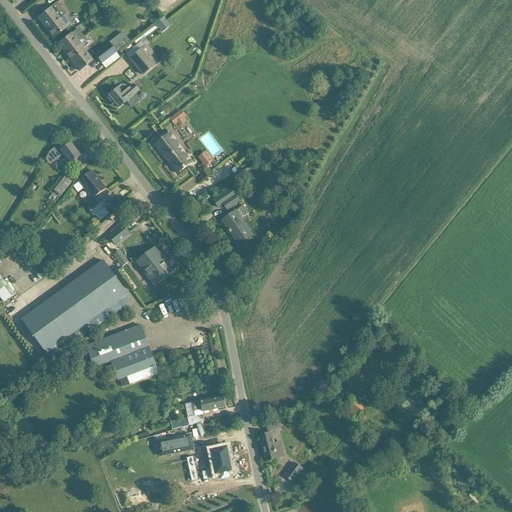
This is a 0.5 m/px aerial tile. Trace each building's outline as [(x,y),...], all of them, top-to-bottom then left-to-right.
[(45,12),(37,18),(53,38),(61,32),(73,23),(67,14),(66,15),(57,3),(55,5),(45,12)] [(101,8),(87,19),(92,24),(105,14),(101,8)] [(163,18),(155,25),(160,32),(169,25),(166,21),(163,18)] [(68,58),(81,48),(77,43),(84,38),(77,30),(71,34),(58,44),(68,58)] [(101,63),(115,53),(109,44),(94,55),(101,63)] [(81,48),(68,58),(79,71),(92,61),(81,48)] [(154,66),(141,50),(129,60),(142,76),(154,66)] [(118,108),(126,101),(131,108),(140,101),(135,95),(139,91),(133,84),(128,88),(125,85),(121,85),(117,88),(116,89),(108,95),(118,108)] [(181,110),(170,119),(175,126),(177,124),(180,127),(187,122),(184,118),(186,117),(181,110)] [(165,157),(178,174),(192,163),(177,144),(178,144),(170,134),(155,146),(164,158),(165,157)] [(70,164),(73,162),(80,156),(71,143),(62,150),(58,145),(50,151),(46,160),(50,165),(53,163),(60,159),(59,157),(62,155),(65,158),(64,161),(67,164),(69,164),(70,164)] [(251,146),(240,152),(243,158),(254,152),(251,146)] [(213,161),(206,152),(198,158),(206,167),(213,161)] [(93,199),(106,189),(92,171),(79,181),(93,199)] [(69,172),(54,191),(60,196),(75,177),(69,172)] [(240,201),(236,195),(231,189),(214,201),(219,208),(224,204),(227,210),(240,201)] [(104,208),(108,205),(101,196),(87,208),(94,216),(104,208)] [(249,214),(243,206),(222,220),(229,230),(229,231),(230,233),(232,231),(235,236),(234,237),(238,244),(252,235),(241,219),(249,214)] [(115,245),(130,233),(123,226),(109,237),(115,245)] [(121,251),(128,260),(134,256),(127,247),(121,251)] [(137,262),(155,286),(163,279),(162,278),(170,271),(164,262),(163,263),(159,259),(162,257),(155,248),(137,262)] [(53,252),(46,259),(55,267),(61,260),(53,252)] [(5,266),(14,275),(22,267),(13,257),(5,266)] [(32,269),(40,264),(37,259),(29,263),(32,269)] [(128,294),(116,279),(103,261),(22,320),(47,353),(73,334),(78,341),(131,303),(125,296),(128,294)] [(43,265),(38,269),(45,278),(51,274),(43,265)] [(14,294),(7,285),(0,290),(0,298),(4,303),(14,294)] [(96,343),(86,347),(94,367),(111,361),(118,380),(141,371),(144,378),(159,373),(156,366),(141,326),(132,329),(96,343)] [(84,363),(80,356),(71,362),(76,369),(84,363)] [(223,396),(213,398),(193,403),(194,412),(203,410),(203,412),(226,407),(223,396)] [(351,406),(360,413),(365,407),(356,400),(351,406)] [(188,417),(189,426),(205,421),(203,414),(188,417)] [(268,431),(272,430),(282,428),(280,420),(266,424),(268,431)] [(270,433),(269,433),(260,436),(267,461),(278,458),(272,437),(271,437),(270,433)] [(191,435),(158,441),(161,457),(194,450),(191,435)] [(230,451),(215,454),(221,480),(235,476),(231,461),(231,460),(230,451)] [(179,461),(172,464),(176,476),(183,474),(179,461)] [(302,471),(293,464),(287,472),(289,474),(285,479),(292,484),(302,471)] [(508,503),(502,497),(497,503),(503,509),(508,503)]
